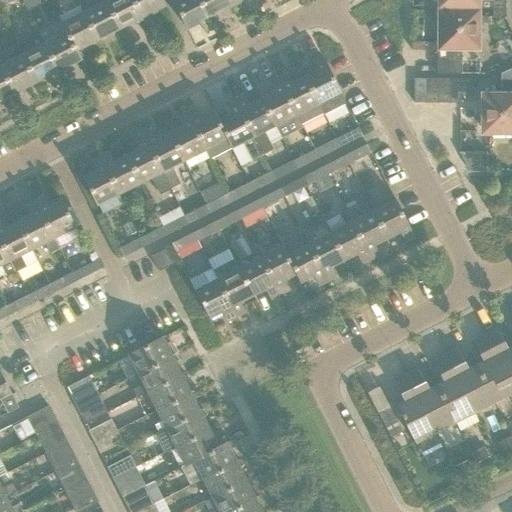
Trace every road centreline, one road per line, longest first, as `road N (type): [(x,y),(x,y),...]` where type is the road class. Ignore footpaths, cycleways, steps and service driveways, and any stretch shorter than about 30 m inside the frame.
road 1 (residential): [(0,175),(330,5)]
road 2 (residential): [(477,288),(341,355),(331,368),(328,404),(386,511)]
road 3 (residential): [(477,288),(330,5)]
